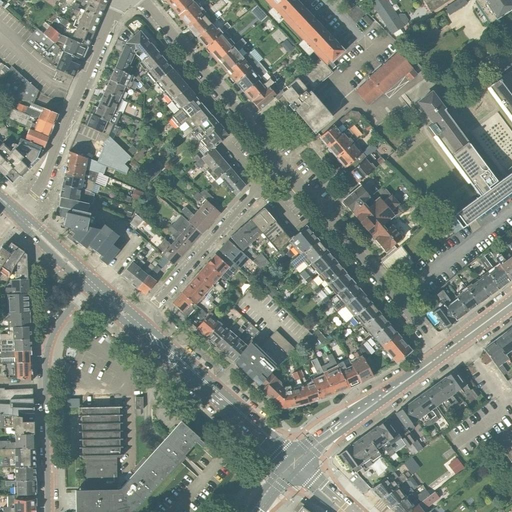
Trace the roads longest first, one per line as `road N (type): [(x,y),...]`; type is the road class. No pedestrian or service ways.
road 1 (residential): [(279,162),(441,354)]
road 2 (residential): [(90,282),(55,326),(47,351),(48,511)]
road 3 (residential): [(15,213),(42,177),(116,0)]
road 4 (residential): [(137,326),(279,162)]
road 5 (residential): [(279,162),(143,0)]
road 6 (tertiary): [(292,465),(137,326)]
road 7 (tertiary): [(292,465),(441,354)]
